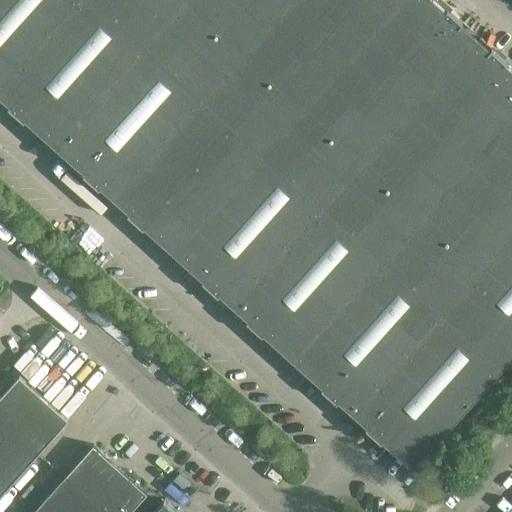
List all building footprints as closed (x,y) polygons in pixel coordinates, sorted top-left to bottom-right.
[(75,0),(0,0),(0,78),(2,81),(75,0)] [(175,9),(165,0),(75,0),(2,81),(17,94),(8,105),(24,119),(25,117),(54,143),(175,9)] [(165,0),(175,9),(182,0),(165,0)] [(182,0),(175,9),(234,62),(290,0),(182,0)] [(290,0),(234,62),(294,116),(397,0),(290,0)] [(436,0),(397,0),(294,116),(353,169),(476,33),(447,7),(445,8),(436,0)] [(234,62),(175,9),(54,143),(84,171),(83,172),(99,186),(108,176),(121,188),(234,62)] [(476,33),(353,169),(413,223),(511,112),(511,68),(505,62),(506,60),(476,33)] [(294,116),(234,62),(121,188),(136,202),(127,212),(143,226),(144,224),(173,250),(294,116)] [(511,112),(413,223),(472,276),(511,231),(511,112)] [(353,169),(294,116),(173,250),(203,278),(202,279),(218,293),(227,283),(241,295),(353,169)] [(413,223),(353,169),(241,295),(256,308),(246,319),(262,333),(263,331),(292,357),(413,223)] [(472,276),(413,223),(292,357),(323,385),(321,386),(337,400),(346,390),(360,402),(472,276)] [(511,231),(472,276),(511,311),(511,231)] [(511,355),(511,311),(472,276),(360,402),(375,415),(365,426),(381,440),(382,438),(408,462),(502,357),(507,361),(511,355)] [(0,491),(62,422),(14,379),(0,394),(0,491)] [(93,444),(66,474),(31,511),(128,511),(147,492),(93,444)] [(177,511),(163,500),(152,511),(177,511)]
